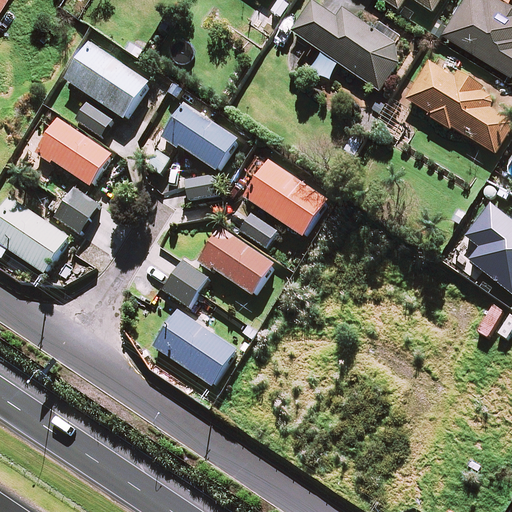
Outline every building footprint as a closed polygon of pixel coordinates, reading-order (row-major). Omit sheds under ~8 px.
[(376,0),(401,15),(409,2),(434,18),(445,0),(376,0)] [(511,13),(489,0),(469,0),(447,40),(511,77),(511,13)] [(339,24),(314,6),(293,37),(381,96),(412,50),(382,29),(378,36),(346,14),(339,24)] [(151,89),(93,50),(68,87),(126,125),(151,89)] [(456,81),(431,67),(408,106),(496,158),(511,131),(511,125),(490,112),(498,100),(459,77),(456,81)] [(412,115),(392,103),(376,129),(396,141),(412,115)] [(114,125),(89,109),(78,125),(103,142),(114,125)] [(240,146),(187,110),(166,142),(218,177),(240,146)] [(113,161),(61,126),(40,157),(92,192),(113,161)] [(330,206),(271,168),(247,205),(306,243),(330,206)] [(220,200),(216,180),(187,184),(190,205),(220,200)] [(100,211),(76,195),(58,223),(81,239),(100,211)] [(70,243),(13,204),(0,222),(0,260),(3,263),(9,254),(46,279),(70,243)] [(279,236),(254,219),(242,236),(267,253),(279,236)] [(275,269),(223,235),(202,267),(254,301),(275,269)] [(210,283),(185,266),(165,295),(189,312),(210,283)] [(238,355),(180,317),(156,353),(214,391),(238,355)] [(489,511),(498,500),(475,484),(463,501),(478,511),(489,511)]
